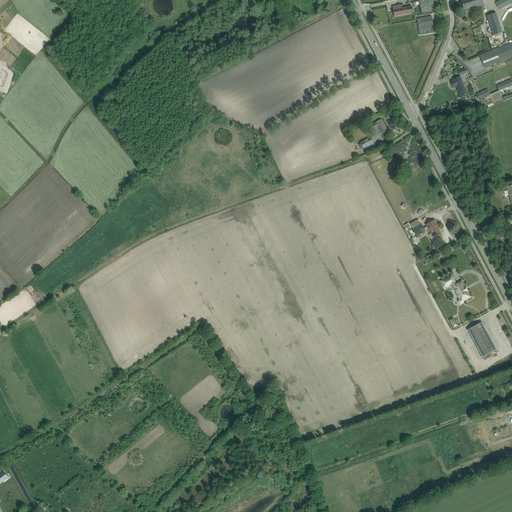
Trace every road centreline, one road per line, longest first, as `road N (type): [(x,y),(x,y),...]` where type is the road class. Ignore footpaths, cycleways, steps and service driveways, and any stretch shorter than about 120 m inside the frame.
road 1 (secondary): [(511,304),(410,112)]
road 2 (secondary): [(410,112),(351,0)]
road 3 (unclassified): [(410,112),(446,46),(448,0)]
